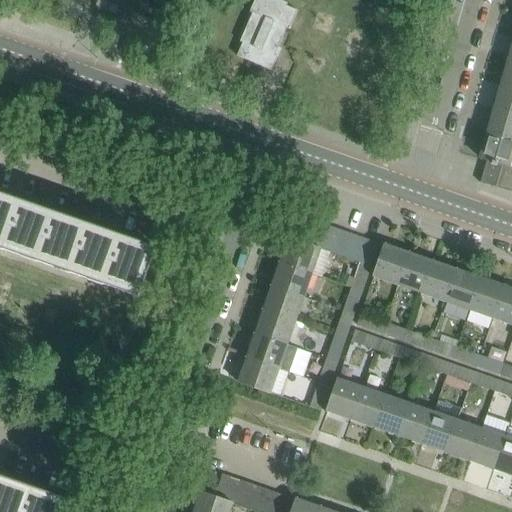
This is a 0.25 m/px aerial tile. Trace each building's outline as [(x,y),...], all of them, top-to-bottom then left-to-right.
[(99,0),(97,8),(108,13),(112,4),(143,16),(149,0),(99,0)] [(289,29),(297,11),(287,7),(287,4),(278,0),(254,0),(250,12),(252,14),(240,42),(242,43),(237,56),(252,63),(271,71),(277,57),(275,56),(286,28),(289,29)] [(500,85),(511,88),(511,62),(507,61),(500,85)] [(511,88),(500,85),(494,109),(511,114),(511,88)] [(511,140),(511,114),(493,109),(486,134),(511,140)] [(511,140),(486,134),(479,158),(487,160),(502,165),(509,167),(511,168),(511,167),(511,140)] [(495,188),(502,165),(487,160),(480,183),(495,188)] [(495,188),(505,191),(511,168),(509,167),(502,165),(495,188)] [(0,248),(137,296),(137,297),(138,297),(155,249),(154,249),(153,250),(0,196),(0,248)] [(303,243),(314,247),(322,225),(311,221),(303,243)] [(333,229),(322,225),(314,247),(321,249),(325,251),(333,229)] [(345,233),(333,229),(325,251),(337,255),(345,233)] [(356,237),(345,233),(337,255),(348,259),(356,237)] [(368,241),(356,237),(348,259),(360,263),(368,241)] [(289,240),(281,263),(312,274),(321,249),(314,247),(303,243),(289,238),(288,239),(287,238),(286,239),(289,240)] [(379,245),(368,241),(360,263),(370,267),(371,267),(379,245)] [(385,245),(384,245),(373,277),(398,286),(409,254),(385,246),(386,244),(386,243),(385,245)] [(398,286),(422,294),(433,263),(409,254),(398,286)] [(304,298),(312,274),(281,263),(272,287),(304,298)] [(370,267),(360,263),(351,287),(362,291),(370,267)] [(457,271),(433,263),(422,294),(446,302),(457,271)] [(480,279),(457,271),(446,302),(469,310),(480,279)] [(504,288),(480,279),(469,310),(493,319),(504,288)] [(272,287),(264,311),(296,321),(304,298),(272,287)] [(353,315),(362,291),(351,287),(343,311),(353,315)] [(511,290),(504,288),(493,319),(511,325),(511,290)] [(287,345),(296,321),(264,311),(256,334),(287,345)] [(345,339),(353,315),(343,311),(335,335),(345,339)] [(356,325),(381,334),(385,323),(361,314),(356,325)] [(409,331),(385,323),(381,334),(405,342),(409,331)] [(375,351),(379,340),(354,331),(351,342),(375,351)] [(405,342),(429,350),(433,339),(409,331),(405,342)] [(256,334),(248,358),(279,369),(289,372),(297,349),(287,345),(256,334)] [(335,335),(326,359),(337,362),(345,339),(335,335)] [(457,347),(433,339),(429,350),(453,359),(457,347)] [(403,348),(379,340),(375,351),(399,359),(403,348)] [(453,359),(476,367),(480,356),(457,347),(453,359)] [(399,359),(423,367),(427,356),(403,348),(399,359)] [(451,364),(427,356),(423,367),(447,376),(451,364)] [(504,364),(480,356),(476,367),(501,375),(504,364)] [(239,382),(238,383),(270,394),(279,369),(248,358),(239,381),(237,381),(239,382)] [(326,359),(318,382),(329,386),(337,362),(326,359)] [(447,376),(470,384),(474,373),(451,364),(447,376)] [(501,375),(511,379),(511,366),(504,364),(501,375)] [(498,381),(474,373),(470,384),(494,392),(498,381)] [(328,411),(351,419),(363,387),(339,378),(327,411),(326,413),(327,414),(328,411)] [(494,392),(511,398),(511,385),(498,381),(494,392)] [(320,410),(329,386),(318,382),(310,406),(320,410)] [(387,395),(363,387),(351,419),(375,427),(387,395)] [(410,403),(387,395),(375,427),(399,435),(410,403)] [(434,411),(410,403),(399,435),(423,444),(434,411)] [(458,419),(434,411),(423,444),(447,452),(458,419)] [(482,428),(458,419),(447,452),(470,460),(482,428)] [(506,436),(482,428),(470,460),(494,468),(506,436)] [(511,438),(506,436),(494,468),(511,474),(511,438)] [(222,474),(214,497),(226,502),(234,479),(222,474)] [(66,501),(0,478),(0,511),(63,511),(67,500),(66,501)] [(246,483),(234,479),(226,502),(233,504),(238,506),(246,483)] [(257,486),(246,483),(238,506),(249,509),(257,486)] [(260,511),(268,490),(257,486),(249,509),(256,511),(260,511)] [(272,511),(279,494),(268,490),(260,511),(272,511)] [(201,494),(194,511),(229,511),(233,504),(226,502),(214,497),(201,492),(201,493),(199,492),(198,493),(201,494)] [(272,511),(286,511),(291,498),(279,494),(272,511)] [(297,500),(298,498),(297,498),(297,499),(296,499),(291,511),(318,511),(320,508),(297,500)]
